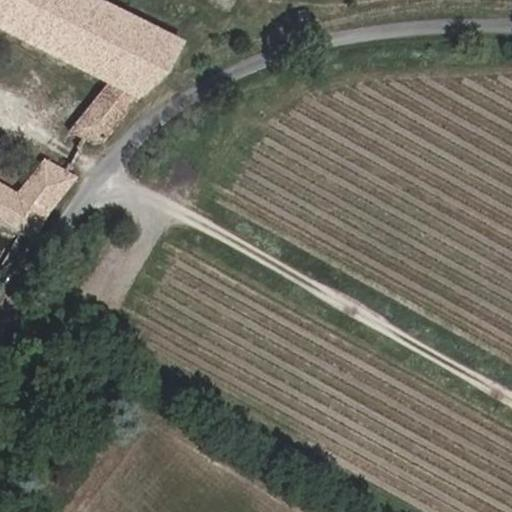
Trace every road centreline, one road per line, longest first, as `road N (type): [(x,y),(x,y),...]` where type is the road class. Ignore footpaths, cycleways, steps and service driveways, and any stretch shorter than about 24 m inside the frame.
road 1 (unclassified): [(0,326),(76,211),(163,124),(307,50),(511,21)]
road 2 (unknown): [(127,160),(511,384)]
